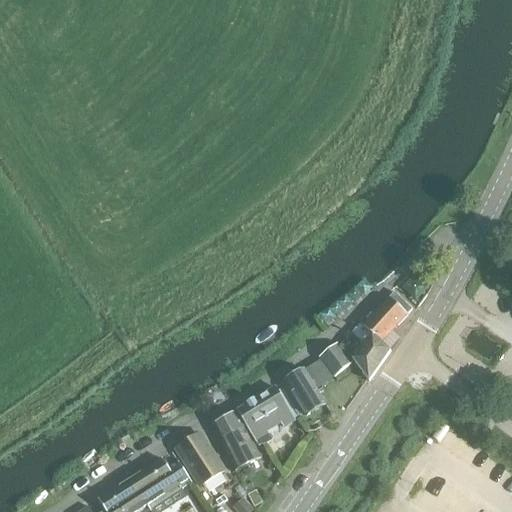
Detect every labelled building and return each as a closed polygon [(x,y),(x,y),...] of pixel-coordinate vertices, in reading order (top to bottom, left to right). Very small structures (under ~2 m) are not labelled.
[(355,362),(369,380),(370,383),(392,352),(383,344),(409,316),(413,310),(396,293),(391,299),(390,299),(365,326),(363,324),(341,349),(338,346),(321,359),(336,379),(353,366),(352,365),(355,362)] [(305,372),(287,383),(313,426),(332,414),(305,372)] [(273,441),(267,431),(281,422),(285,428),(296,421),(276,390),(239,413),(260,447),(264,445),(265,446),(273,441)] [(221,441),(245,430),(244,428),(247,426),(239,413),(236,414),(214,427),(221,441)] [(245,430),(221,441),(236,473),(262,460),(245,430)] [(201,488),(225,472),(201,435),(177,451),(201,488)] [(131,480),(148,507),(179,487),(182,491),(193,484),(180,463),(169,470),(163,460),(131,480)] [(140,511),(148,507),(131,480),(99,501),(105,511),(103,511),(140,511)] [(233,508),(236,511),(252,511),(254,511),(244,499),(233,508)]
